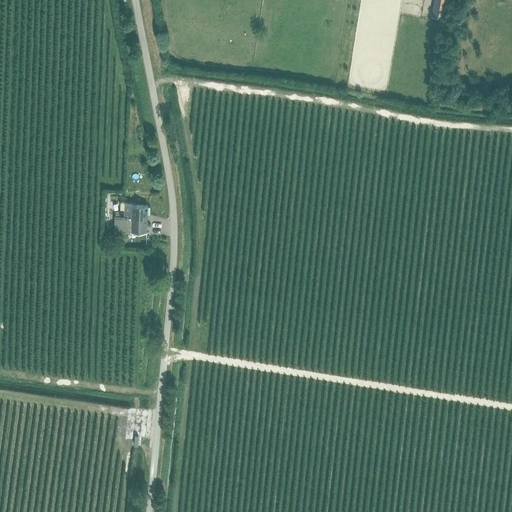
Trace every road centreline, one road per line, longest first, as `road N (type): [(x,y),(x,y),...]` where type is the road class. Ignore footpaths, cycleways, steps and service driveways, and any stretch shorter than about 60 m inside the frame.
road 1 (unclassified): [(148,511),(173,241),(135,0)]
road 2 (track): [(159,400),(0,377)]
